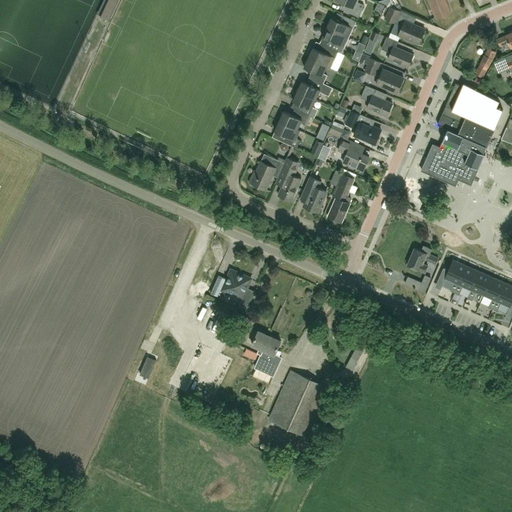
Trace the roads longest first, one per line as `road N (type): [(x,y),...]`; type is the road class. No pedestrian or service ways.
road 1 (unclassified): [(349,284),(0,126)]
road 2 (unclassified): [(362,252),(230,190),(313,0)]
road 3 (residential): [(362,252),(457,34),(511,7)]
road 4 (residential): [(511,356),(349,284)]
